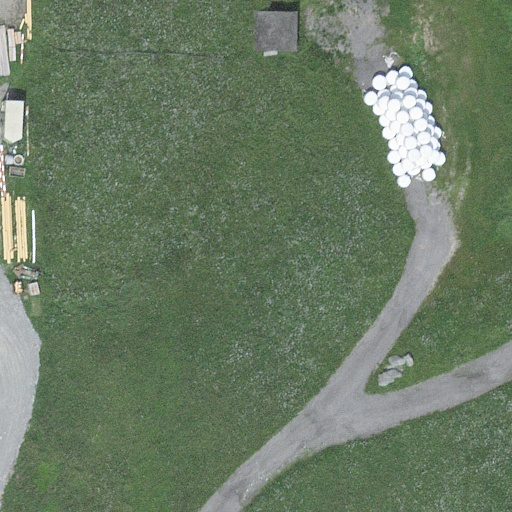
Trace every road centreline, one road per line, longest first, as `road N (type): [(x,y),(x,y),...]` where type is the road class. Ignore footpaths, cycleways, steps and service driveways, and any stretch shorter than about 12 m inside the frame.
road 1 (track): [(289,440),(386,329),(426,259),(420,193),(363,57)]
road 2 (track): [(218,511),(289,440),(419,402),(511,358)]
